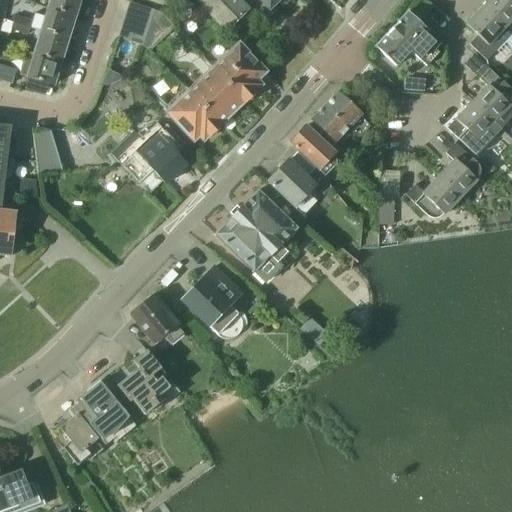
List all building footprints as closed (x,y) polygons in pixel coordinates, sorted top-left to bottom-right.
[(49,0),(47,9),(73,17),(78,0),(49,0)] [(192,0),(225,33),(248,11),(237,0),(192,0)] [(258,0),(268,9),(277,0),(258,0)] [(511,0),(488,0),(481,8),(509,37),(509,36),(503,30),(511,19),(511,0)] [(127,5),(124,16),(149,23),(152,11),(128,3),(127,5)] [(485,62),(509,37),(481,8),(464,26),(476,37),(467,46),(485,62)] [(31,21),(29,28),(39,32),(66,40),(73,17),(47,9),(44,18),(33,14),(31,21)] [(395,68),(409,53),(425,68),(437,55),(433,51),(439,45),(427,33),(406,13),(374,48),(395,68)] [(12,23),(29,28),(31,21),(14,16),(12,23)] [(124,16),(120,27),(145,35),(149,23),(124,16)] [(3,20),(0,33),(9,35),(10,31),(26,35),(29,28),(12,23),(3,20)] [(145,35),(120,27),(117,39),(117,40),(142,47),(145,35)] [(39,32),(32,55),(59,63),(66,40),(39,32)] [(211,70),(244,106),(256,94),(254,92),(259,87),(255,83),(263,74),(262,73),(270,66),(245,40),(238,48),(236,45),(211,70)] [(0,45),(0,60),(5,63),(9,48),(0,45)] [(32,55),(25,78),(51,86),(59,63),(32,55)] [(0,82),(10,85),(14,72),(0,67),(0,82)] [(187,93),(220,128),(221,128),(219,126),(241,105),(243,107),(244,106),(211,70),(187,93)] [(485,88),(470,104),(492,125),(508,108),(507,107),(509,105),(511,102),(511,98),(511,95),(508,92),(509,91),(487,70),(477,81),(485,88)] [(115,87),(125,95),(132,84),(122,77),(115,87)] [(208,140),(220,128),(187,93),(164,115),(191,143),(196,139),(201,144),(206,139),(208,140)] [(333,144),(347,130),(360,117),(337,94),(310,121),(333,144)] [(445,130),(456,141),(474,158),(499,132),(492,125),(470,104),(445,130)] [(165,125),(120,167),(138,185),(151,173),(164,186),(183,167),(173,156),(184,146),(165,125)] [(0,211),(0,175),(5,129),(0,128),(0,256),(9,258),(14,213),(0,211)] [(304,128),(288,144),(290,146),(297,152),(317,172),(318,172),(325,178),(334,168),(333,155),(304,128)] [(29,131),(37,176),(48,174),(48,173),(57,172),(54,155),(45,157),(41,129),(29,131)] [(451,163),(436,178),(458,199),(475,182),(474,181),(475,180),(477,177),(478,173),(477,169),(475,166),(453,145),(443,155),(451,163)] [(265,183),(292,210),(300,218),(317,200),(309,193),(314,188),(305,179),(312,172),(295,155),(287,163),(285,162),(265,183)] [(396,197),(396,172),(378,172),(377,197),(396,197)] [(442,217),(458,199),(436,178),(421,194),(413,187),(403,197),(425,218),(429,220),(432,220),(436,220),(439,217),(441,216),(442,217)] [(278,248),(295,231),(256,193),(213,237),(262,285),(279,268),(277,265),(286,255),(278,248)] [(392,226),(392,198),(378,198),(377,226),(392,226)] [(241,326),(245,327),(245,324),(245,321),(244,320),(243,318),(241,315),(237,310),(230,304),(239,295),(213,269),(180,302),(219,340),(218,340),(225,341),(229,342),(230,342),(233,340),(234,339),(237,336),(238,335),(239,331),(240,330),(240,329),(241,326)] [(154,345),(162,338),(170,347),(183,336),(175,328),(151,297),(130,315),(154,345)] [(137,370),(116,387),(130,404),(132,402),(145,418),(158,407),(155,403),(170,390),(161,379),(165,376),(145,352),(131,363),(137,370)] [(99,384),(78,400),(80,402),(94,419),(87,425),(91,430),(100,442),(120,426),(119,425),(127,418),(117,406),(99,384)] [(73,418),(59,429),(69,443),(62,449),(77,468),(91,457),(86,450),(97,441),(89,431),(91,430),(87,425),(94,419),(80,402),(68,412),(73,418)] [(0,511),(31,500),(20,470),(0,477),(0,511)]
